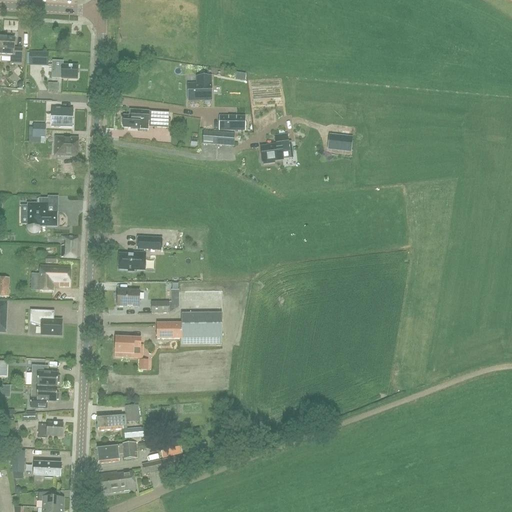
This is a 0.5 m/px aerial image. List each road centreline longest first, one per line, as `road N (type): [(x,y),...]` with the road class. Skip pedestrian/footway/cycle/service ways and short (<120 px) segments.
road 1 (tertiary): [(77,511),(100,12)]
road 2 (track): [(113,511),(511,366)]
